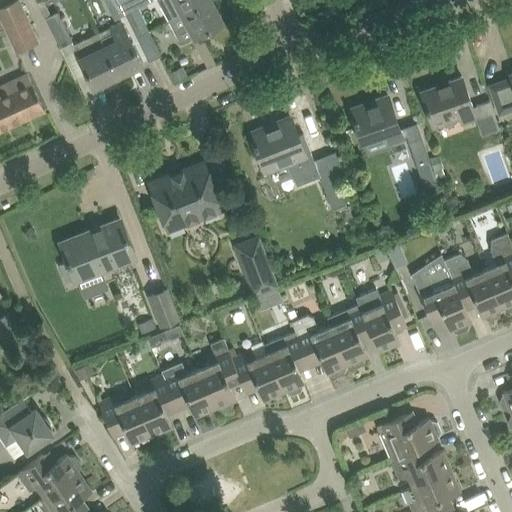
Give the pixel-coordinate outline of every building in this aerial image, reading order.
[(0,0),(0,14),(17,50),(38,40),(19,0),(0,0)] [(151,0),(123,0),(119,2),(125,14),(151,0)] [(159,0),(169,19),(205,0),(159,0)] [(223,21),(211,0),(205,0),(169,19),(181,42),(223,21)] [(45,17),(59,46),(72,39),(57,11),(45,17)] [(132,41),(122,21),(97,32),(104,46),(117,75),(142,63),(132,41)] [(138,35),(138,37),(149,60),(160,55),(148,30),(138,35)] [(117,75),(104,46),(97,32),(72,44),(81,60),(93,87),(117,75)] [(0,128),(44,109),(27,72),(0,84),(0,128)] [(511,72),(510,73),(511,77),(490,85),(499,112),(511,107),(511,72)] [(449,83),(421,92),(430,116),(433,125),(434,125),(459,116),(462,123),(477,118),(482,134),(500,129),(496,119),(490,100),(473,106),(462,75),(448,80),(449,83)] [(388,94),(376,99),(351,108),(363,142),(388,132),(391,141),(404,136),(388,94)] [(252,136),(266,173),(289,165),(296,186),(320,177),(316,165),(310,167),(302,147),(308,145),(305,136),(299,138),(291,117),(277,123),(278,126),(252,136)] [(415,163),(426,191),(439,186),(429,158),(415,163)] [(149,183),(166,228),(189,220),(191,222),(199,219),(199,216),(223,207),(220,201),(222,196),(219,187),(215,185),(205,162),(149,183)] [(335,175),(322,180),(333,210),(346,205),(335,175)] [(75,280),(104,269),(134,257),(121,223),(119,223),(91,234),(89,231),(61,242),(75,280)] [(511,242),(510,237),(510,238),(507,232),(491,239),(491,247),(497,262),(485,267),(502,307),(504,306),(505,309),(510,310),(511,309),(511,242)] [(278,285),(259,234),(232,244),(251,295),(278,285)] [(502,307),(485,267),(474,272),(469,260),(459,252),(444,258),(461,297),(462,297),(467,309),(477,304),(482,316),(484,315),(485,317),(490,319),(499,315),(501,310),(500,308),(502,307)] [(426,268),(412,274),(430,317),(433,323),(445,318),(450,330),(453,328),(454,330),(459,332),(467,329),(469,324),(468,322),(472,320),(467,309),(462,297),(461,297),(448,267),(429,276),(426,268)] [(179,318),(178,315),(168,287),(149,295),(160,325),(179,318)] [(400,341),(395,330),(407,324),(392,289),(379,294),(376,288),(356,296),(359,303),(369,327),(368,327),(373,339),(378,351),(400,341)] [(373,339),(368,327),(369,327),(359,303),(327,316),(331,324),(348,364),(350,363),(351,365),(356,367),(364,363),(366,358),(365,356),(368,355),(363,343),(373,339)] [(27,336),(14,313),(0,321),(0,332),(8,347),(27,336)] [(348,364),(331,324),(320,328),(317,321),(315,321),(313,317),(306,314),(292,321),(296,330),(311,365),(322,361),(327,373),(330,371),(331,373),(335,375),(344,372),(346,367),(345,365),(348,364)] [(405,345),(414,343),(410,327),(401,329),(405,345)] [(300,370),(311,365),(296,330),(264,343),(267,351),(284,391),(287,390),(288,392),(292,394),(301,390),(303,385),(302,383),(305,382),(300,370)] [(210,363),(199,368),(215,407),(218,406),(219,408),(224,410),(232,407),(234,402),(233,400),(236,398),(231,387),(241,382),(243,387),(245,387),(232,357),(228,345),(214,351),(207,354),(210,363)] [(284,391),(267,351),(256,356),(252,348),(232,357),(245,387),(243,387),(246,393),(258,388),(263,400),(284,391)] [(183,364),(163,373),(176,403),(179,409),(190,404),(195,416),(215,407),(199,368),(187,373),(183,364)] [(173,425),(168,414),(179,409),(163,373),(143,381),(147,389),(135,394),(152,434),(173,425)] [(511,412),(511,411),(511,373),(510,374),(511,378),(511,387),(503,391),(504,394),(502,395),(500,400),(504,408),(508,410),(511,409),(511,412)] [(152,434),(135,394),(124,399),(121,392),(99,401),(114,436),(126,431),(131,443),(152,434)] [(43,418),(39,412),(36,407),(32,409),(24,398),(23,397),(21,398),(0,413),(0,412),(0,436),(6,445),(19,437),(28,450),(37,443),(53,432),(51,430),(53,429),(52,426),(51,423),(49,421),(47,419),(45,417),(43,418)] [(431,420),(429,417),(418,422),(412,410),(406,412),(377,425),(391,458),(398,454),(399,455),(415,448),(415,449),(427,444),(439,439),(437,435),(439,434),(441,429),(438,421),(433,419),(431,420)] [(443,449),(431,454),(427,444),(415,449),(415,448),(399,455),(398,454),(391,458),(400,478),(407,475),(412,486),(452,469),(443,449)] [(67,453),(56,460),(49,450),(17,471),(30,490),(37,486),(44,496),(80,471),(78,469),(80,468),(81,463),(76,455),(71,454),(69,455),(67,453)] [(461,490),(452,469),(412,486),(417,498),(410,501),(415,511),(439,511),(454,506),(449,495),(461,490)] [(44,496),(37,501),(45,511),(81,511),(89,507),(82,497),(93,490),(80,471),(44,496)]
